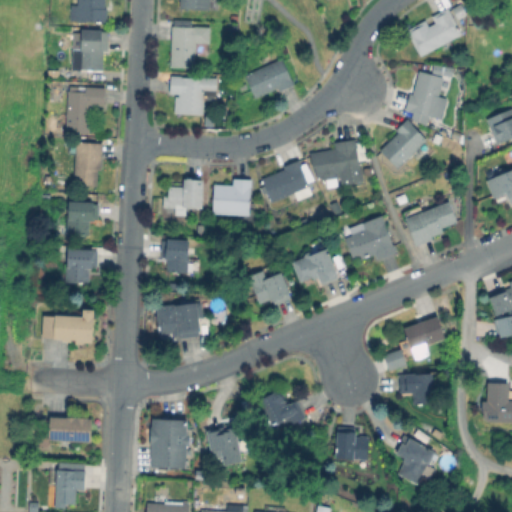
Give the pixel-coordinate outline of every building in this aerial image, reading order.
[(112,0),(112,1),(105,1),(105,8),(107,8),(107,25),(70,25),(70,8),(81,8),(81,1),(78,1),(78,0),(112,0)] [(214,0),(214,13),(181,13),(181,0),(214,0)] [(452,4),(459,0),(461,0),(468,12),(459,17),(452,4)] [(450,8),(466,36),(420,62),(404,33),(426,20),(431,28),(435,26),(431,18),(450,8)] [(211,28),(211,43),(197,43),(196,71),(170,70),(170,20),(194,20),(194,28),(211,28)] [(111,31),(111,54),(104,54),(104,72),(72,72),(72,31),(111,31)] [(299,88),(281,96),(280,92),(256,103),(244,74),(285,56),(299,88)] [(433,62),(450,67),(448,74),(431,70),(433,62)] [(45,75),(45,67),(58,67),(58,75),(45,75)] [(415,119),(416,114),(408,112),(419,70),(445,77),(440,99),(450,101),(444,123),(430,120),(429,123),(415,119)] [(216,79),(216,94),(205,93),(204,119),(177,118),(178,94),(168,94),(169,76),(216,79)] [(106,89),(105,111),(91,110),(89,135),(67,134),(69,87),(106,89)] [(511,136),(495,144),(484,116),(511,105),(511,136)] [(414,123),(428,139),(396,169),(379,150),(397,132),(393,128),(406,116),(414,123)] [(312,181),(309,151),(336,149),(335,142),(355,140),(359,181),(344,183),(343,172),(337,173),(338,179),(312,181)] [(100,144),(100,183),(74,183),(74,144),(100,144)] [(312,181),(318,192),(298,203),(292,193),(272,204),(259,179),(299,158),(312,181)] [(511,166),(511,202),(509,193),(494,199),(485,177),(511,166)] [(251,180),(250,214),(215,214),(215,186),(231,186),(231,180),(251,180)] [(202,182),(202,207),(186,206),(186,215),(176,214),(176,208),(165,208),(165,201),(170,201),(170,187),(185,187),(185,181),(202,182)] [(450,200),(458,222),(428,234),(430,240),(414,246),(401,212),(419,205),(421,211),(450,200)] [(330,205),(337,202),(341,211),(335,214),(330,205)] [(96,204),(96,223),(90,223),(90,236),(69,236),(69,204),(96,204)] [(382,213),(397,251),(379,258),(376,251),(353,260),(341,229),(382,213)] [(188,241),(188,272),(164,272),(165,241),(188,241)] [(325,246),(339,273),(323,282),(318,272),(302,280),(294,262),(325,246)] [(95,249),(94,278),(87,278),(87,284),(68,284),(68,248),(95,249)] [(259,266),(266,280),(280,272),(291,294),(270,304),(268,300),(259,304),(243,274),(259,266)] [(511,307),(491,314),(485,292),(511,283),(511,307)] [(204,320),(199,320),(200,336),(180,337),(180,333),(160,334),(159,308),(203,307),(204,320)] [(93,312),(93,343),(80,343),(80,340),(44,340),(44,316),(72,316),(72,311),(93,312)] [(429,356),(387,372),(380,356),(406,346),(400,329),(436,315),(447,343),(427,350),(429,356)] [(478,329),(493,331),(491,342),(476,340),(478,329)] [(433,373),(433,395),(397,394),(398,373),(433,373)] [(511,420),(485,420),(480,417),(480,411),(479,411),(479,399),(484,399),(485,381),(506,382),(506,399),(511,399),(511,420)] [(276,391),(284,407),(297,400),(304,413),(272,429),(257,401),(276,391)] [(94,416),(94,442),(46,441),(47,416),(94,416)] [(189,418),(188,466),(146,466),(147,417),(189,418)] [(229,421),(241,461),(226,465),(223,453),(211,457),(202,430),(229,421)] [(371,436),(368,462),(333,458),(336,425),(356,428),(356,434),(371,436)] [(437,451),(419,484),(397,472),(403,461),(391,454),(403,433),(437,451)] [(85,462),(85,487),(78,487),(78,508),(54,508),(54,486),(49,486),(49,462),(85,462)] [(190,501),(189,511),(147,511),(148,501),(190,501)]
